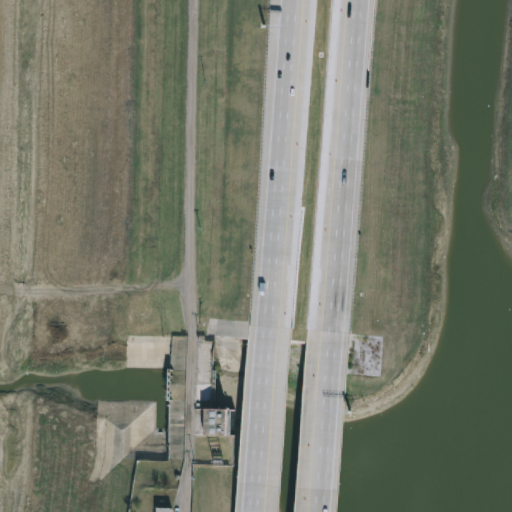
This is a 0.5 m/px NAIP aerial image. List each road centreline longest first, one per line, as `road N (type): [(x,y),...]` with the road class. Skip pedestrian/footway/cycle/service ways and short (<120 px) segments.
road 1 (motorway): [(332,344),(356,0)]
road 2 (motorway): [(291,0),(268,339)]
road 3 (motorway): [(268,339),(253,511)]
road 4 (motorway): [(324,511),(332,344)]
